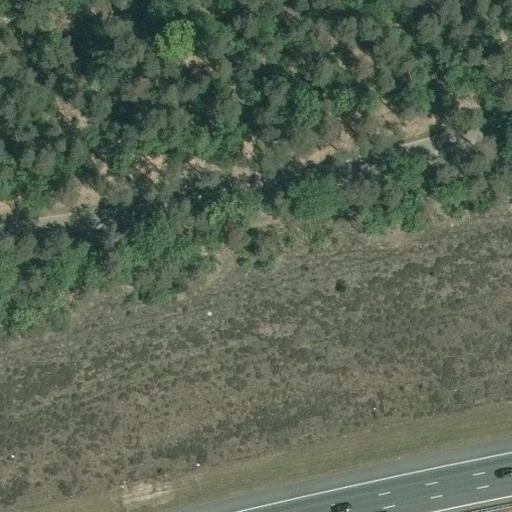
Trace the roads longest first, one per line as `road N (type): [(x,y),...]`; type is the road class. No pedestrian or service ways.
road 1 (unclassified): [(0,233),(285,185),(511,121)]
road 2 (motorway): [(511,475),(338,511)]
